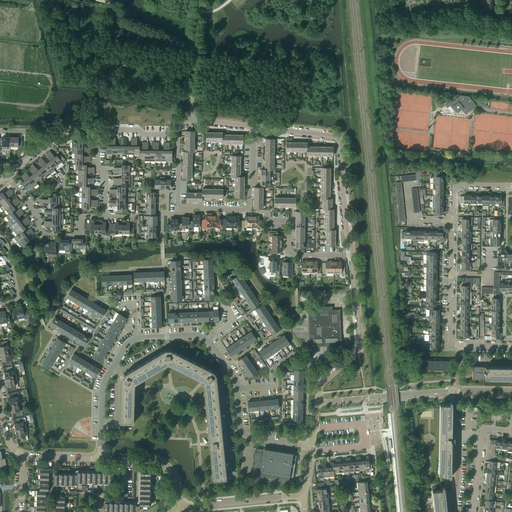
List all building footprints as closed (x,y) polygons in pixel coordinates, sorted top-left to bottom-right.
[(447,108),(450,106),(452,109),(453,109),(457,113),(462,109),(466,114),(476,106),(469,96),(460,95),(449,104),(448,102),(445,105),(447,108)] [(0,150),(10,151),(10,146),(10,137),(2,137),(2,139),(0,139),(0,150)] [(18,137),(10,137),(10,146),(18,146),(18,149),(22,149),(22,139),(18,139),(18,137)] [(50,150),(48,152),(58,165),(62,162),(63,163),(66,160),(60,153),(57,156),(57,155),(55,157),(50,150)] [(48,152),(45,154),(50,161),(48,162),(53,168),(58,165),(48,152)] [(42,157),(39,159),(49,172),(51,174),(55,170),(53,168),(48,162),(47,164),(42,157)] [(39,159),(37,161),(42,167),(40,169),(45,175),(46,177),(51,174),(49,172),(39,159)] [(33,164),(31,166),(41,178),(45,175),(40,169),(38,170),(33,164)] [(31,166),(28,168),(33,174),(31,175),(36,182),(41,178),(31,166)] [(25,170),(22,172),(34,187),(38,184),(36,182),(31,175),(30,177),(25,170)] [(433,177),(433,183),(435,183),(443,183),(443,177),(439,177),(439,171),(433,171),(433,177)] [(22,172),(20,174),(25,181),(23,182),(27,188),(29,191),(34,187),(22,172)] [(183,177),(190,178),(190,181),(193,181),(193,176),(192,176),(192,172),(183,172),(183,177)] [(0,200),(12,191),(10,189),(4,193),(2,191),(0,192),(0,200)] [(0,202),(2,205),(9,200),(7,198),(14,193),(12,191),(0,200),(0,202)] [(501,196),(495,195),(495,203),(499,203),(499,206),(504,206),(504,199),(501,199),(501,196)] [(6,209),(18,199),(16,197),(10,202),(9,200),(2,205),(6,209)] [(12,211),(16,209),(14,207),(20,202),(18,199),(6,209),(9,214),(12,211)] [(109,203),(109,206),(117,206),(117,209),(117,213),(127,213),(127,209),(125,209),(125,203),(109,203)] [(9,221),(22,211),(20,208),(14,213),(12,211),(9,214),(6,216),(9,221)] [(10,227),(19,220),(18,218),(24,213),(22,211),(9,221),(7,222),(10,227)] [(189,221),(189,228),(189,230),(193,230),(193,226),(200,226),(200,219),(200,215),(195,215),(193,215),(192,215),(192,216),(192,221),(189,221)] [(212,226),(212,216),(205,216),(205,219),(202,219),(202,229),(205,229),(205,226),(212,226)] [(222,229),(222,220),(219,220),(219,216),(212,216),(212,226),(219,226),(218,229),(222,229)] [(232,226),(232,216),(225,216),(225,220),(222,220),(222,229),(225,229),(225,226),(232,226)] [(242,230),(242,221),(239,221),(239,216),(232,216),(232,226),(232,227),(239,227),(238,230),(242,230)] [(252,227),(252,216),(245,216),(245,221),(242,221),(242,230),(245,230),(245,227),(252,227)] [(252,216),(252,227),(258,227),(258,230),(262,230),(262,220),(259,220),(259,216),(252,216)] [(14,231),(29,219),(27,217),(20,222),(19,220),(10,227),(14,231)] [(178,223),(178,230),(182,230),(182,228),(189,228),(189,221),(189,217),(184,217),(183,217),(182,217),(182,218),(182,223),(178,223)] [(462,219),(462,225),(470,225),(472,225),(472,219),(472,217),(465,217),(465,219),(462,219)] [(22,231),(23,231),(26,229),(24,226),(30,222),(29,219),(14,231),(17,235),(19,233),(22,231)] [(167,225),(167,232),(171,232),(171,230),(178,230),(178,223),(178,219),(173,219),(171,219),(170,219),(170,225),(167,225)] [(98,233),(98,224),(94,224),(94,223),(91,223),(90,224),(86,224),(86,235),(91,235),(91,233),(98,233)] [(110,235),(110,225),(105,225),(105,223),(102,223),(102,224),(98,224),(98,233),(105,234),(105,235),(110,235)] [(122,234),(122,224),(118,224),(118,223),(115,223),(114,225),(110,225),(110,235),(115,236),(115,234),(122,234)] [(122,224),(122,234),(129,234),(129,236),(134,236),(134,225),(129,225),(129,223),(126,223),(126,224),(122,224)] [(17,242),(32,230),(30,228),(24,233),(23,231),(22,231),(19,233),(17,235),(14,237),(17,242)] [(32,230),(17,242),(23,249),(29,245),(27,242),(29,240),(28,238),(34,233),(32,230)] [(436,231),(436,239),(436,242),(444,242),(444,239),(446,239),(446,232),(443,232),(443,231),(436,231)] [(148,237),(146,237),(146,241),(153,241),(153,237),(157,237),(157,232),(148,232),(148,237)] [(272,243),(283,243),(283,237),(279,236),(279,233),(269,233),(269,236),(272,236),(272,243)] [(490,238),(490,246),(496,246),(496,244),(500,244),(500,238),(490,238)] [(72,249),(79,249),(79,247),(82,247),(82,249),(86,249),(86,243),(83,243),(83,239),(72,239),(72,242),(72,249)] [(72,242),(69,242),(69,240),(59,240),(59,243),(59,250),(65,251),(65,252),(72,252),(72,249),(72,242)] [(52,244),(45,244),(45,254),(51,254),(51,256),(56,256),(56,243),(56,242),(52,242),(52,244)] [(283,251),(283,243),(272,243),(272,250),(269,250),(269,254),(275,254),(279,254),(279,251),(283,251)] [(294,243),(294,244),(295,244),(295,248),(301,248),(301,251),(304,252),(304,248),(304,243),(295,243),(294,243)] [(426,252),(426,260),(436,260),(436,254),(435,254),(435,252),(426,252)] [(6,264),(6,262),(9,260),(5,255),(1,256),(0,256),(0,259),(2,260),(3,265),(6,264)] [(268,257),(268,261),(270,261),(270,272),(275,272),(275,277),(279,277),(280,265),(277,265),(277,260),(275,260),(275,257),(268,257)] [(309,272),(310,261),(302,261),(302,262),(299,262),(298,273),(302,273),(302,272),(309,272)] [(310,261),(309,272),(317,272),(317,273),(320,273),(320,263),(317,263),(317,261),(310,261)] [(333,272),(334,261),(326,261),(326,263),(323,263),(322,273),(326,274),(326,272),(333,272)] [(345,272),(344,272),(344,263),(341,263),(341,262),(334,261),(333,272),(340,272),(340,276),(341,276),(341,277),(342,277),(343,277),(344,277),(345,277),(345,276),(345,272)] [(292,262),(283,262),(283,275),(292,275),(292,262)] [(235,284),(243,279),(241,276),(242,275),(241,273),(232,280),(235,284)] [(238,288),(247,282),(246,280),(244,281),(243,279),(235,284),(238,288)] [(240,292),(248,287),(247,284),(248,284),(247,282),(238,288),(240,292)] [(470,284),(467,284),(464,284),(464,286),(461,286),(461,292),(468,292),(470,292),(470,288),(471,288),(471,284),(470,284)] [(243,297),(252,290),(251,289),(250,290),(248,287),(240,292),(243,297)] [(71,300),(76,291),(75,290),(74,291),(71,290),(66,298),(71,300)] [(246,301),(254,295),(252,293),(254,292),(252,290),(243,297),(246,301)] [(75,303),(80,295),(77,293),(78,292),(76,291),(71,300),(75,303)] [(79,305),(85,296),(83,295),(82,296),(80,295),(75,303),(79,305)] [(249,305),(258,299),(257,297),(256,298),(254,295),(246,301),(249,305)] [(83,308),(88,300),(86,298),(86,297),(85,296),(79,305),(83,308)] [(420,302),(420,306),(435,306),(435,304),(436,304),(436,298),(426,297),(426,303),(425,303),(423,302),(420,302)] [(258,299),(249,305),(252,309),(260,304),(258,301),(259,300),(258,299)] [(88,310),(93,301),(92,300),(91,301),(88,300),(83,308),(88,310)] [(92,313),(97,305),(94,303),(95,302),(93,301),(88,310),(92,313)] [(258,314),(267,308),(266,306),(265,307),(263,304),(255,310),(258,314)] [(96,316),(102,306),(101,305),(100,307),(97,305),(92,313),(96,316)] [(22,307),(12,309),(14,320),(18,319),(17,318),(24,317),(24,319),(27,319),(28,322),(33,321),(31,313),(30,311),(29,311),(29,307),(28,306),(23,308),(22,307)] [(102,306),(96,316),(101,318),(106,310),(103,308),(104,307),(102,306)] [(308,311),(309,335),(310,347),(342,345),(342,337),(341,337),(340,310),(332,310),(332,306),(316,307),(316,311),(308,311)] [(429,316),(432,316),(439,316),(439,310),(435,310),(435,308),(429,307),(429,316)] [(261,318),(268,313),(267,310),(268,309),(267,308),(258,314),(261,318)] [(0,311),(0,316),(1,323),(6,322),(7,326),(11,326),(8,312),(5,313),(5,310),(0,311)] [(125,321),(126,318),(118,313),(116,318),(125,324),(126,322),(125,321)] [(263,322),(273,316),(272,315),(270,316),(268,313),(261,318),(263,322)] [(266,326),(274,321),(272,319),(274,318),(273,316),(263,322),(266,326)] [(54,317),(49,326),(52,327),(51,329),(53,330),(59,320),(54,317)] [(124,325),(125,324),(116,318),(113,322),(121,327),(123,324),(124,325)] [(58,331),(63,322),(59,320),(53,330),(55,331),(55,329),(58,331)] [(269,331),(278,324),(277,323),(276,324),(274,321),(266,326),(269,331)] [(62,335),(67,325),(63,322),(58,331),(61,332),(60,334),(62,335)] [(120,329),(121,327),(113,322),(111,326),(120,332),(121,330),(120,329)] [(278,324),(269,331),(272,335),(280,329),(278,327),(279,326),(278,324)] [(67,336),(72,328),(67,325),(62,335),(63,336),(64,334),(67,336)] [(119,334),(120,332),(111,326),(108,331),(116,335),(118,333),(119,334)] [(70,340),(76,330),(72,328),(67,336),(69,337),(69,339),(70,340)] [(460,329),(460,335),(463,335),(463,337),(469,338),(469,335),(468,335),(468,331),(469,332),(469,329),(468,329),(460,329)] [(75,341),(80,333),(76,330),(70,340),(72,341),(73,339),(75,341)] [(114,338),(116,335),(108,331),(105,335),(115,341),(116,339),(114,338)] [(247,334),(253,344),(255,343),(254,341),(256,339),(251,331),(247,334)] [(79,345),(84,335),(80,333),(75,341),(78,342),(77,344),(79,345)] [(251,345),(253,344),(247,334),(243,337),(248,345),(251,343),(251,345)] [(84,335),(79,345),(81,346),(81,344),(84,346),(89,338),(84,335)] [(114,342),(115,341),(105,335),(103,339),(111,344),(113,341),(114,342)] [(279,336),(285,345),(289,343),(284,335),(281,337),(280,335),(279,336)] [(281,348),(285,345),(279,336),(277,337),(278,339),(276,341),(281,348)] [(245,347),(248,345),(243,337),(238,340),(245,349),(246,348),(245,347)] [(53,342),(63,347),(65,343),(57,338),(55,341),(54,340),(53,342)] [(109,347),(111,344),(103,339),(100,344),(110,349),(111,348),(109,347)] [(0,350),(1,354),(12,352),(11,347),(8,347),(7,340),(0,341),(0,350)] [(243,350),(245,349),(238,340),(234,343),(240,351),(242,349),(243,350)] [(277,351),(281,348),(276,341),(273,342),(272,341),(270,342),(277,351)] [(439,347),(439,341),(429,341),(428,346),(427,346),(426,345),(424,345),(423,346),(423,349),(438,350),(438,347),(439,347)] [(60,352),(63,347),(53,342),(52,343),(53,344),(52,347),(60,352)] [(230,345),(236,355),(238,354),(237,352),(240,351),(234,343),(234,342),(232,343),(232,344),(230,345)] [(273,354),(277,351),(270,342),(269,343),(270,345),(267,346),(273,354)] [(109,351),(110,349),(100,344),(98,348),(106,353),(107,350),(109,351)] [(235,356),(236,355),(230,345),(226,348),(231,356),(234,354),(235,356)] [(268,357),(273,354),(267,346),(265,348),(264,347),(262,348),(268,357)] [(57,356),(60,352),(52,347),(50,349),(49,349),(48,350),(57,356)] [(104,355),(106,353),(98,348),(95,352),(105,358),(106,356),(104,355)] [(264,360),(268,357),(262,348),(261,349),(261,350),(259,352),(264,360)] [(122,380),(121,415),(121,422),(134,423),(135,386),(135,384),(136,383),(167,365),(168,364),(170,365),(201,381),(203,382),(203,383),(208,431),(208,432),(208,433),(209,442),(209,445),(213,480),(225,479),(222,445),(223,445),(223,446),(224,446),(223,439),(223,440),(221,441),(220,431),(215,377),(216,376),(217,377),(217,376),(216,374),(214,371),(214,372),(213,373),(212,373),(170,351),(170,349),(171,349),(167,349),(164,349),(164,350),(165,350),(165,351),(165,352),(162,353),(125,376),(123,375),(123,374),(122,377),(120,379),(120,380),(121,379),(122,380)] [(55,360),(57,356),(48,350),(47,352),(48,353),(47,355),(55,360)] [(12,352),(1,354),(2,361),(0,361),(1,366),(12,364),(10,357),(13,356),(12,352)] [(104,360),(105,358),(95,352),(93,357),(101,361),(102,359),(104,360)] [(73,364),(79,355),(77,354),(76,355),(74,353),(69,362),(73,364)] [(52,364),(55,360),(47,355),(45,358),(44,357),(43,359),(52,364)] [(77,367),(82,359),(80,357),(80,356),(79,355),(73,364),(77,367)] [(239,366),(248,359),(245,355),(238,360),(240,363),(238,364),(239,366)] [(50,369),(52,364),(43,359),(42,360),(43,361),(41,364),(50,369)] [(82,369),(88,360),(86,359),(85,360),(82,359),(77,367),(82,369)] [(243,369),(251,363),(248,359),(239,366),(240,367),(242,366),(243,369)] [(86,372),(91,364),(88,362),(89,361),(88,360),(82,369),(86,372)] [(450,365),(453,365),(453,360),(450,360),(450,362),(419,361),(418,370),(450,370),(450,365)] [(245,374),(254,367),(251,363),(243,369),(245,371),(244,372),(245,374)] [(91,374),(96,365),(94,364),(94,365),(91,364),(86,372),(91,374)] [(96,365),(91,374),(95,377),(100,369),(97,367),(98,366),(96,365)] [(6,379),(16,377),(16,373),(13,373),(12,366),(2,368),(3,373),(4,372),(6,379)] [(485,378),(485,367),(484,367),(484,366),(473,366),(472,372),(472,379),(484,379),(484,378),(485,378)] [(485,367),(485,378),(485,379),(511,379),(511,366),(485,366),(485,367)] [(254,367),(245,374),(246,375),(247,374),(249,377),(257,372),(254,367)] [(16,377),(6,379),(7,387),(5,387),(6,392),(17,390),(15,383),(17,382),(16,377)] [(9,405),(18,404),(17,396),(19,396),(18,392),(8,394),(8,398),(6,398),(7,402),(8,401),(9,405)] [(18,404),(9,405),(10,409),(9,410),(9,413),(11,413),(12,417),(22,415),(22,410),(20,410),(18,404)] [(451,475),(452,404),(440,404),(439,475),(440,475),(440,479),(446,479),(446,475),(451,475)] [(16,431),(26,428),(25,424),(23,424),(22,417),(12,419),(13,424),(14,423),(16,431)] [(26,428),(16,431),(17,438),(15,438),(16,443),(26,441),(25,434),(27,433),(26,428)] [(383,432),(382,432),(383,438),(386,454),(391,453),(389,432),(387,432),(383,432)] [(501,448),(502,441),(495,440),(490,439),(489,444),(495,444),(494,447),(501,448)] [(293,455),(293,453),(265,449),(265,450),(257,448),(256,452),(255,453),(254,459),(255,461),(254,464),(252,480),(288,485),(289,476),(293,476),(297,455),(293,455)] [(366,459),(363,459),(364,470),(370,469),(372,469),(371,462),(369,463),(368,456),(366,456),(366,459)] [(104,502),(103,511),(135,511),(135,510),(139,510),(139,506),(149,506),(150,470),(139,470),(139,473),(140,473),(140,477),(139,477),(139,483),(140,483),(140,487),(138,487),(138,493),(140,493),(139,498),(138,498),(138,503),(139,503),(139,505),(135,505),(135,503),(133,503),(133,502),(127,502),(127,503),(123,503),(123,502),(117,502),(117,503),(112,503),(112,501),(107,501),(107,502),(104,502)] [(113,483),(113,472),(110,472),(110,473),(105,473),(105,471),(100,471),(100,472),(95,472),(95,471),(90,471),(90,472),(85,472),(85,471),(79,471),(79,472),(77,472),(77,474),(75,474),(75,482),(113,483)] [(75,482),(75,474),(72,474),(72,473),(66,473),(66,474),(62,474),(62,473),(57,473),(56,474),(54,474),(54,483),(74,484),(75,482)] [(446,511),(445,489),(432,491),(434,511),(446,511)]
